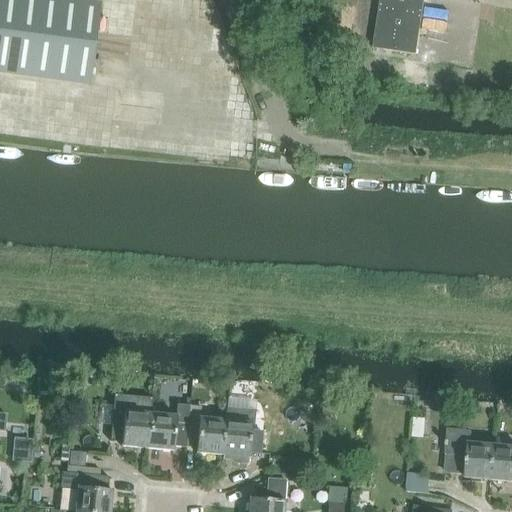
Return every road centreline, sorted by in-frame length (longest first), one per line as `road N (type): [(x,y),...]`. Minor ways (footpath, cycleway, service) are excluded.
road 1 (track): [(286,145),(511,165)]
road 2 (unclassified): [(286,145),(221,0)]
